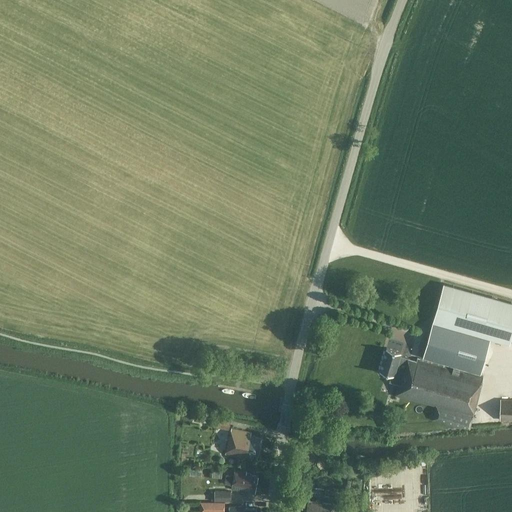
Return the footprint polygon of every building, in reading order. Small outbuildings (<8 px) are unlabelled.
[(511,332),(511,300),(443,281),(433,321),(491,337),(509,342),(511,332)] [(481,372),(491,337),(433,321),(423,356),(481,372)] [(470,428),(483,377),(465,372),(417,357),(416,361),(399,355),(401,351),(386,347),(379,370),(394,374),(394,373),(400,375),(395,395),(436,406),(432,420),(460,428),(461,425),(470,428)] [(511,419),(511,399),(501,399),(500,420),(511,419)] [(231,420),(217,417),(214,427),(229,430),(231,420)] [(253,457),(257,457),(261,438),(250,436),(251,432),(231,428),(226,454),(252,460),(253,457)] [(258,476),(246,474),(247,471),(235,469),(233,475),(226,474),(224,483),(232,485),(231,489),(255,493),(258,476)] [(215,502),(225,501),(231,501),(231,491),(215,491),(215,502)] [(359,496),(342,493),(341,505),(357,508),(359,496)] [(225,511),(225,501),(215,502),(199,502),(199,507),(208,507),(208,511),(215,511),(225,511)] [(311,504),(307,503),(305,511),(333,511),(335,504),(312,501),(311,504)]
